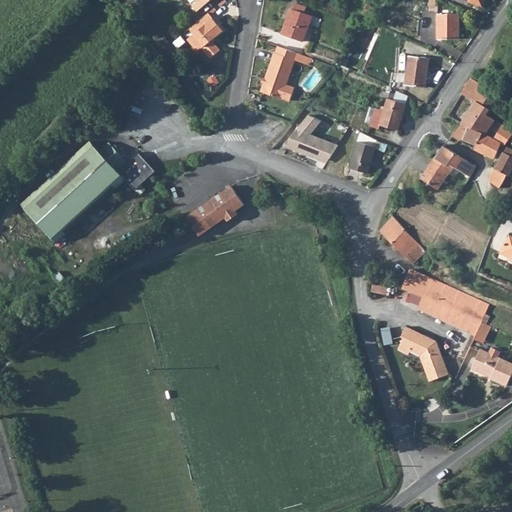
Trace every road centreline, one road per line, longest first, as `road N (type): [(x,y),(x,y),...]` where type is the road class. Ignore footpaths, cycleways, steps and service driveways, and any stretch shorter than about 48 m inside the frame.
road 1 (residential): [(249,0),(237,137),(376,205)]
road 2 (residential): [(422,485),(363,312),(360,269),(376,205)]
road 3 (residential): [(376,205),(511,1)]
road 4 (track): [(134,0),(206,111),(237,137)]
